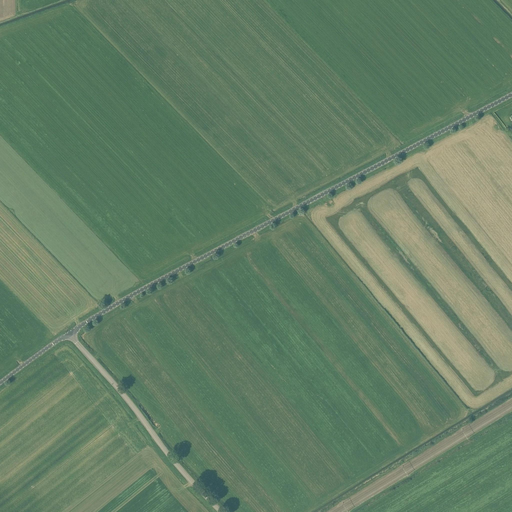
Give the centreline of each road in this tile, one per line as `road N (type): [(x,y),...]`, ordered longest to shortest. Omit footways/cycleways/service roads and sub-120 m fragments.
road 1 (unclassified): [(68,334),(511,93)]
road 2 (unclassified): [(220,511),(68,334)]
